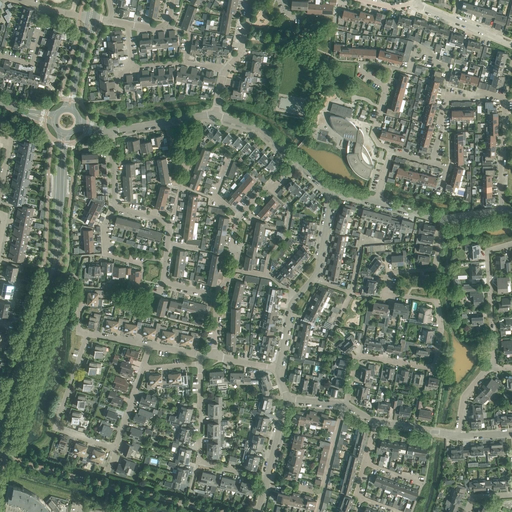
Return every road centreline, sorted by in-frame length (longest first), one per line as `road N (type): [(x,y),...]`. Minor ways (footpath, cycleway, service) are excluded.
road 1 (residential): [(344,405),(360,356),(434,366),(435,301),(385,290),(392,272),(433,267),(442,219)]
road 2 (residential): [(278,368),(290,308),(316,274),(333,190)]
road 3 (residential): [(376,201),(390,149),(372,134),(384,87),(359,62)]
road 4 (residential): [(87,334),(57,422),(115,449)]
road 5 (residential): [(333,190),(263,131),(215,114)]
road 6 (residential): [(494,368),(487,255),(511,243)]
road 7 (residential): [(216,295),(235,269),(238,214),(266,186),(273,192)]
road 8 (tertiary): [(0,422),(41,305)]
